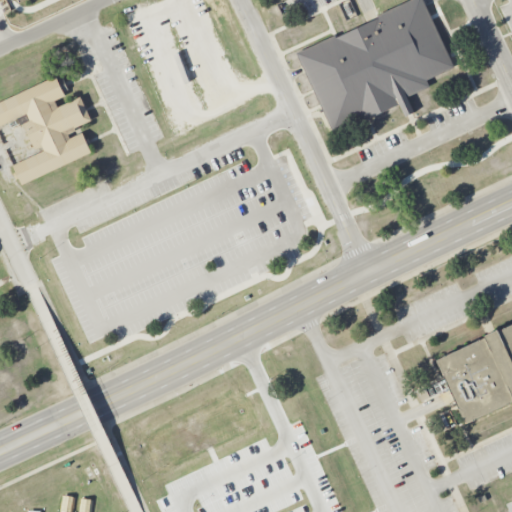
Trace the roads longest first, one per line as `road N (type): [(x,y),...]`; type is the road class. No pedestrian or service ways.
road 1 (tertiary): [(0,451),(511,209)]
road 2 (residential): [(370,278),(241,0)]
